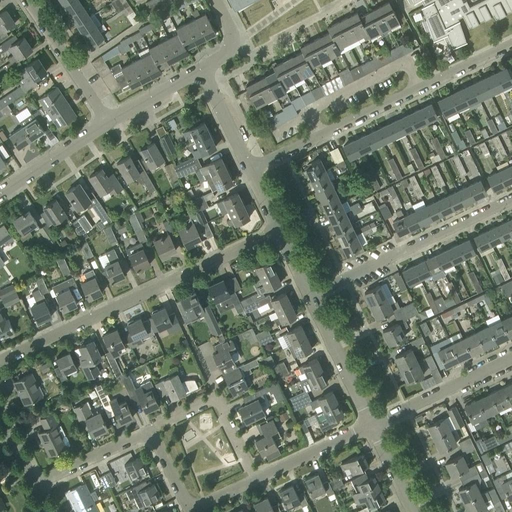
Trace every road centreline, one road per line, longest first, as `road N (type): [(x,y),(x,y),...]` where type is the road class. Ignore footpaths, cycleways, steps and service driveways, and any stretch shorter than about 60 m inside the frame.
road 1 (residential): [(0,352),(279,224)]
road 2 (residential): [(255,170),(511,47)]
road 3 (residential): [(310,293),(511,197)]
road 4 (residential): [(254,480),(189,510),(147,427)]
road 5 (residential): [(254,480),(211,397),(147,427)]
road 6 (residential): [(370,425),(511,358)]
road 7 (residential): [(110,122),(26,0)]
road 8 (unclassified): [(370,425),(310,293)]
road 9 (residential): [(0,193),(110,122)]
road 10 (residential): [(370,425),(254,480)]
road 11 (residential): [(147,427),(35,483)]
